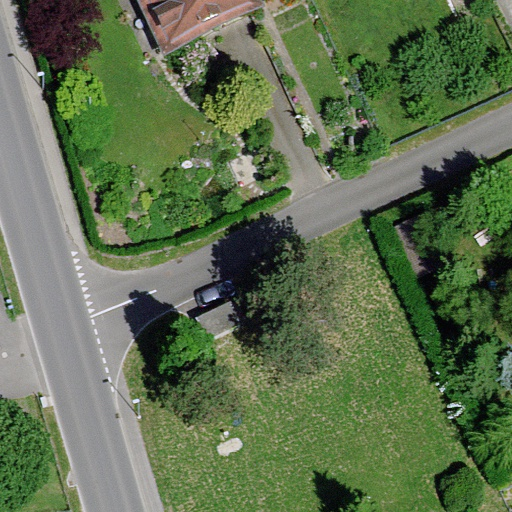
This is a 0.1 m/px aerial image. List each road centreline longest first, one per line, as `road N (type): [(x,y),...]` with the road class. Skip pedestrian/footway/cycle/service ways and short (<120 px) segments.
road 1 (residential): [(68,333),(511,126)]
road 2 (tertiary): [(68,333),(0,98)]
road 3 (tertiary): [(118,511),(68,333)]
